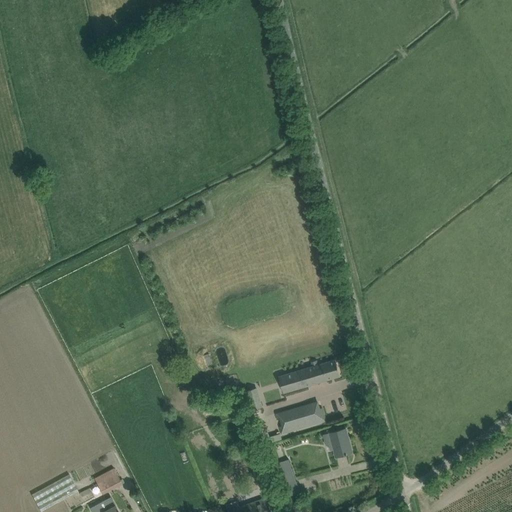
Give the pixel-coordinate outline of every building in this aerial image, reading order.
[(292,375),(285,377),(289,388),(304,383),(305,386),(327,380),(331,378),(341,376),(336,359),(322,363),(321,360),(313,362),(315,366),(291,372),(292,375)] [(217,399),(202,403),(205,412),(220,408),(217,399)] [(260,400),(251,403),(253,409),(262,406),(260,400)] [(313,403),(276,414),(277,419),(280,418),(283,426),(279,427),(282,434),(326,420),(322,407),(315,410),(313,403)] [(331,450),(334,449),(336,457),(352,452),(346,428),(323,434),(326,444),(326,445),(329,444),(331,450)] [(300,492),(289,459),(279,462),(290,495),(300,492)] [(267,465),(257,469),(263,489),(274,485),(267,465)] [(114,467),(94,477),(102,494),(122,483),(114,467)] [(89,488),(79,492),(81,496),(91,491),(89,488)] [(111,496),(90,508),(92,511),(118,511),(116,507),(111,496)] [(240,507),(238,500),(226,504),(228,511),(270,511),(266,498),(240,507)]
